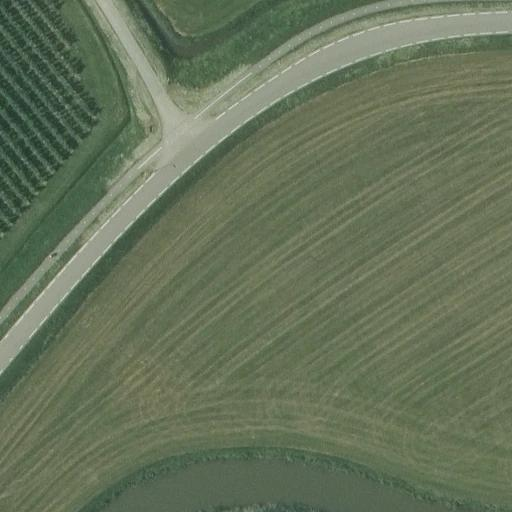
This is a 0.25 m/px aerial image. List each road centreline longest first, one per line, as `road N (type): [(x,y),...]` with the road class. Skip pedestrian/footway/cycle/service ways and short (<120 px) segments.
road 1 (tertiary): [(196,149),(324,62),(421,32),(511,24)]
road 2 (tertiary): [(0,362),(196,149)]
road 3 (unclassified): [(196,149),(102,0)]
